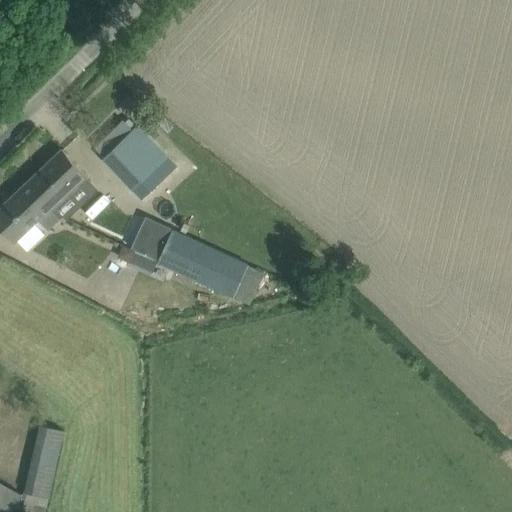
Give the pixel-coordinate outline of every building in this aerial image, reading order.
[(113,149),(105,157),(144,198),(177,167),(139,126),(135,129),(130,134),(121,142),(113,149)] [(0,227),(14,242),(40,217),(42,219),(88,176),(62,149),(0,207),(0,227)] [(174,227),(157,264),(248,305),(265,269),(174,227)] [(122,245),(120,251),(121,258),(129,261),(133,250),(122,245)] [(0,511),(4,511),(16,490),(0,481),(0,511)]
